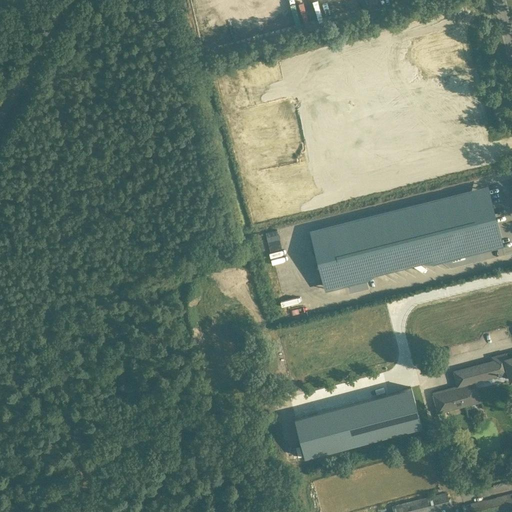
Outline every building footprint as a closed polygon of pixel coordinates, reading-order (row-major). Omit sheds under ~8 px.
[(430,262),(474,251),(472,244),(478,248),(488,230),(471,220),(480,205),(462,194),(460,197),(459,193),(323,227),(338,286),(357,281),(355,271),(419,255),(430,262)] [(282,249),(277,230),(266,233),(270,252),(282,249)] [(501,383),(511,379),(511,357),(507,358),(506,354),(502,355),(504,362),(496,364),(501,383)] [(389,392),(378,355),(285,380),(295,418),(389,392)] [(504,362),(502,355),(494,357),(495,361),(453,372),(457,385),(435,391),(435,392),(433,393),(437,412),(480,401),(477,389),(501,383),(496,364),(504,362)] [(389,392),(295,418),(304,454),(421,424),(411,387),(389,392)] [(444,465),(449,463),(444,446),(438,448),(444,465)] [(447,491),(391,504),(393,511),(428,511),(451,506),(447,491)] [(499,511),(511,509),(511,491),(497,496),(486,499),(486,498),(463,504),(464,511),(499,511)]
